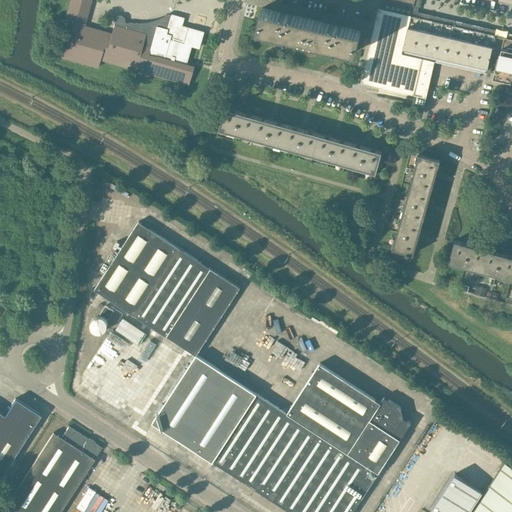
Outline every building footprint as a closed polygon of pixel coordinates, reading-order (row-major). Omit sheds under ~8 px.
[(153,21),(149,22),(145,23),(141,23),(133,23),(128,22),(128,23),(124,22),(124,21),(124,19),(124,18),(123,17),(122,16),(121,16),(120,15),(119,15),(119,16),(118,16),(117,16),(116,17),(116,18),(115,19),(112,33),(84,25),(91,0),(70,0),(60,36),(64,37),(59,56),(98,67),(100,60),(188,84),(193,66),(186,63),(191,46),(198,48),(203,32),(181,26),(183,18),(171,14),(171,15),(168,14),(163,17),(158,19),(153,21)] [(307,40),(312,19),(262,8),(258,28),(307,40)] [(379,8),(361,82),(414,95),(412,104),(423,106),(424,106),(432,74),(436,55),(426,53),(415,50),(412,61),(396,57),(379,53),(389,10),(379,8)] [(389,10),(379,53),(396,57),(406,14),(389,10)] [(406,14),(396,57),(412,61),(415,50),(414,50),(422,18),(406,14)] [(422,18),(414,50),(415,50),(426,53),(434,20),(422,18)] [(361,31),(312,19),(307,40),(356,51),(361,31)] [(434,20),(426,53),(436,55),(441,56),(449,24),(434,20)] [(449,24),(441,56),(455,60),(463,27),(449,24)] [(463,27),(455,60),(469,63),(477,30),(463,27)] [(477,30),(469,63),(487,67),(487,71),(493,72),(498,51),(491,50),(492,45),(493,45),(496,35),(477,30)] [(492,45),(491,50),(498,51),(493,72),(494,73),(492,80),(511,84),(511,38),(496,35),(493,45),(492,45)] [(253,138),(259,117),(225,107),(219,129),(253,138)] [(497,108),(495,112),(505,118),(507,113),(497,108)] [(285,147),(291,126),(259,117),(253,138),(285,147)] [(317,156),(323,135),(291,126),(285,147),(317,156)] [(347,164),(353,143),(323,135),(317,156),(347,164)] [(376,173),(382,151),(353,143),(347,164),(376,173)] [(430,196),(435,178),(440,159),(419,153),(409,190),(430,196)] [(422,226),(429,199),(430,196),(409,190),(400,220),(422,226)] [(414,253),(421,229),(422,226),(400,220),(393,247),(394,248),(392,256),(392,255),(392,256),(410,261),(412,253),(414,253)] [(240,287),(211,268),(138,221),(116,255),(114,254),(111,252),(106,260),(111,263),(94,289),(167,336),(196,355),(196,354),(240,287)] [(482,271),(488,249),(455,240),(449,261),(482,271)] [(511,279),(511,256),(488,249),(482,271),(511,279)] [(105,305),(100,313),(108,319),(114,311),(105,305)] [(280,505),(357,386),(320,362),(287,413),(196,354),(196,355),(152,422),(280,505)] [(380,402),(357,386),(280,505),(290,511),(352,511),(411,422),(403,417),(400,407),(388,399),(384,396),(380,402)] [(0,477),(41,414),(15,398),(4,415),(0,411),(0,477)] [(59,511),(101,446),(94,442),(69,425),(61,437),(53,432),(6,505),(16,511),(59,511)] [(511,511),(511,467),(504,462),(471,511),(468,511),(483,491),(455,473),(429,511),(511,511)]
